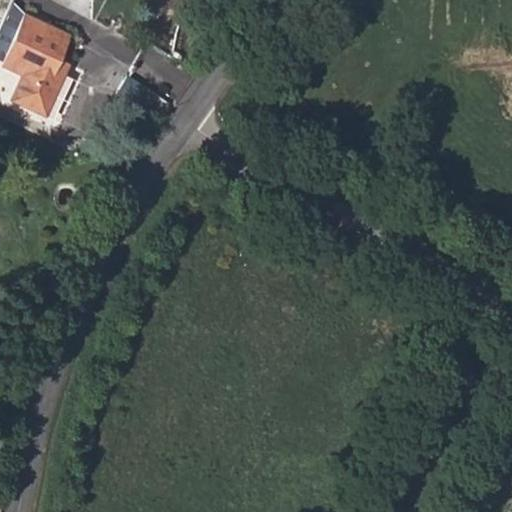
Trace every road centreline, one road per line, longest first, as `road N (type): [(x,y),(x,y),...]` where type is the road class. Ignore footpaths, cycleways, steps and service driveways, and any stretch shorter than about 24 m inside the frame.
road 1 (tertiary): [(21,511),(70,322),(139,185),(277,0)]
road 2 (unknown): [(183,124),(110,54),(30,3)]
